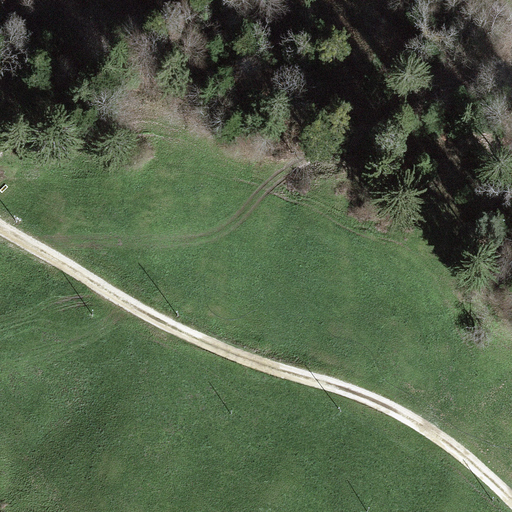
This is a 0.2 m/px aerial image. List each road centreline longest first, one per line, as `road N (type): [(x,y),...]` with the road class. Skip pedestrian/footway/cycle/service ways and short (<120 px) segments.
road 1 (track): [(511,500),(444,440),(386,405),(169,326),(0,226)]
road 2 (track): [(250,174),(463,86),(511,75)]
